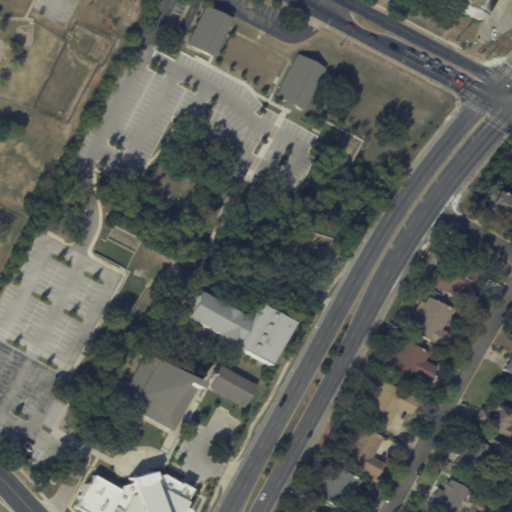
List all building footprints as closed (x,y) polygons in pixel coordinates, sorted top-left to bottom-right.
[(494,0),(486,16),(485,16),(475,20),(459,11),(465,0),(494,0)] [(203,5),(228,18),(208,57),(183,45),(203,5)] [(297,54),(323,68),(301,110),(294,106),(291,111),(281,105),(283,102),(274,97),(297,54)] [(496,189),(511,198),(511,215),(510,214),(507,219),(490,208),(491,205),(485,201),(493,187),(496,189)] [(461,264),(481,278),(465,304),(432,282),(448,256),(461,264)] [(197,290),(247,318),(255,304),(288,322),(266,362),(183,315),(197,290)] [(452,311),(442,330),(452,336),(445,350),(411,330),(429,298),(452,311)] [(429,355),(425,362),(435,368),(427,383),(416,377),(412,385),(385,370),(402,339),(429,355)] [(144,346),(139,355),(133,352),(138,343),(144,346)] [(146,352),(198,381),(170,431),(118,402),(146,352)] [(511,376),(500,370),(507,356),(511,359),(511,376)] [(220,365),(254,384),(242,405),(208,386),(220,365)] [(417,400),(408,414),(398,408),(387,427),(364,413),(382,380),(417,400)] [(511,417),(507,427),(511,429),(511,432),(509,439),(475,420),(481,409),(493,415),(494,412),(490,409),(494,401),(511,410),(511,417)] [(382,440),(371,458),(382,465),(373,480),(340,460),(348,445),(344,443),(347,437),(351,440),(358,426),(382,440)] [(488,435),(502,443),(498,449),(484,441),(488,435)] [(488,449),(473,477),(450,464),(466,436),(488,449)] [(356,481),(359,482),(355,489),(365,495),(358,507),(348,501),(342,511),(315,496),(332,466),(356,481)] [(91,475),(117,489),(118,485),(128,482),(126,478),(149,471),(150,476),(160,473),(188,489),(179,506),(186,510),(184,511),(85,511),(74,506),(91,475)] [(463,497),(454,511),(440,511),(427,504),(436,489),(442,492),(441,491),(447,482),(448,482),(449,480),(467,490),(463,497)] [(504,503),(511,509),(509,511),(502,511),(499,510),(504,503)]
